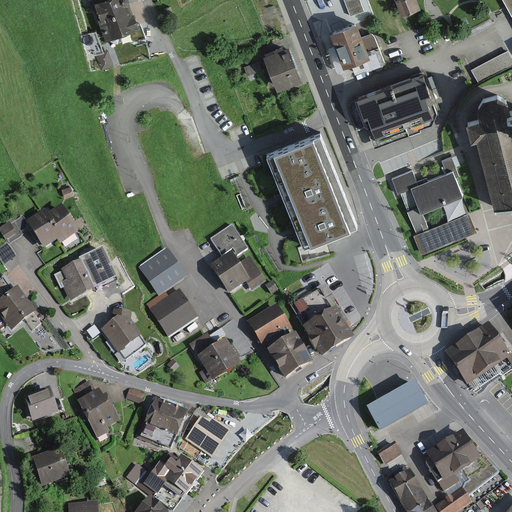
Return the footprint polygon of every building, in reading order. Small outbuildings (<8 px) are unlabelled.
[(90,0),(92,7),(100,5),(110,40),(141,31),(131,0),(90,0)] [(420,0),(402,0),(407,15),(424,10),(420,0)] [(362,25),(336,34),(347,65),(373,56),(362,25)] [(289,49),(267,58),(280,90),(302,81),(289,49)] [(511,65),(511,59),(508,51),(472,70),(479,83),(511,65)] [(102,61),(103,69),(115,67),(114,60),(102,61)] [(421,75),(360,100),(376,141),(437,117),(421,75)] [(499,93),(482,97),(477,108),(479,118),(468,121),(472,140),(477,139),(493,207),(511,202),(511,108),(509,109),(506,98),(499,93)] [(320,131),(269,152),(305,243),(356,223),(320,131)] [(415,170),(392,179),(398,194),(404,191),(412,211),(406,213),(421,252),(476,231),(471,215),(431,231),(424,213),(468,196),(452,155),(441,159),(446,173),(420,183),(415,170)] [(76,189),(68,190),(70,198),(77,196),(76,189)] [(60,208),(47,217),(60,238),(62,241),(76,233),(60,208)] [(44,247),(60,238),(47,217),(44,213),(29,223),(44,247)] [(15,221),(3,228),(10,242),(23,235),(15,221)] [(233,231),(214,245),(227,263),(215,271),(232,294),(245,285),(252,294),(267,284),(247,256),(250,254),(233,231)] [(101,250),(65,269),(71,281),(64,285),(71,300),(96,288),(95,284),(113,275),(101,250)] [(185,277),(168,252),(141,270),(158,295),(185,277)] [(8,273),(0,278),(0,295),(5,302),(0,305),(0,310),(15,330),(38,314),(8,273)] [(357,338),(328,288),(296,306),(324,357),(357,338)] [(197,317),(179,291),(150,310),(168,336),(197,317)] [(277,303),(248,321),(262,344),(291,326),(277,303)] [(117,321),(106,329),(126,354),(148,338),(135,320),(136,312),(118,310),(117,321)] [(511,353),(495,327),(452,356),(474,390),(511,364),(511,353)] [(295,331),(267,349),(284,376),(312,358),(295,331)] [(239,361),(226,339),(199,356),(207,368),(200,373),(206,381),(239,361)] [(91,382),(76,391),(103,437),(128,422),(108,389),(98,395),(91,382)] [(416,382),(368,409),(380,431),(428,405),(416,382)] [(143,405),(147,395),(132,388),(128,399),(143,405)] [(57,390),(32,400),(41,422),(66,413),(57,390)] [(190,413),(160,401),(146,437),(175,449),(190,413)] [(199,416),(184,436),(210,455),(229,429),(212,416),(199,416)] [(485,460),(470,435),(430,459),(445,484),(485,460)] [(397,446),(381,455),(387,466),(403,457),(397,446)] [(71,450),(40,460),(49,488),(80,478),(71,450)] [(138,463),(128,476),(155,498),(170,479),(187,493),(203,473),(176,452),(156,477),(138,463)] [(410,473),(391,484),(405,507),(423,496),(410,473)] [(465,490),(441,505),(445,511),(460,511),(474,503),(465,490)] [(432,511),(423,496),(405,507),(408,511),(432,511)] [(168,511),(155,499),(142,511),(168,511)] [(102,511),(102,503),(75,504),(75,511),(102,511)]
